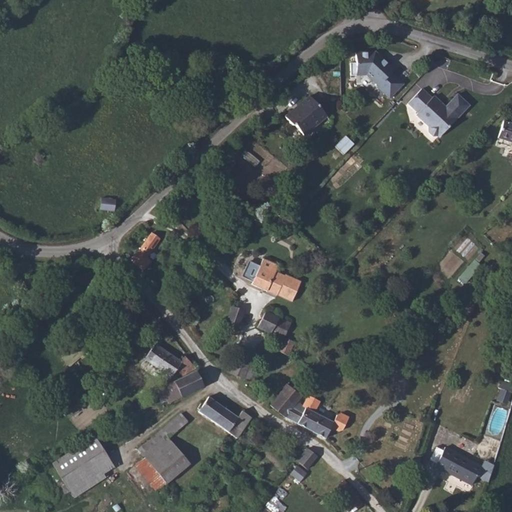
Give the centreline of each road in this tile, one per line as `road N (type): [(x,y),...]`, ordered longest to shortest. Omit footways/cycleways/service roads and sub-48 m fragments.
road 1 (unclassified): [(381,511),(339,462),(241,397),(103,244)]
road 2 (unclassified): [(103,244),(328,36),(371,21)]
road 3 (unclassified): [(371,21),(511,68)]
